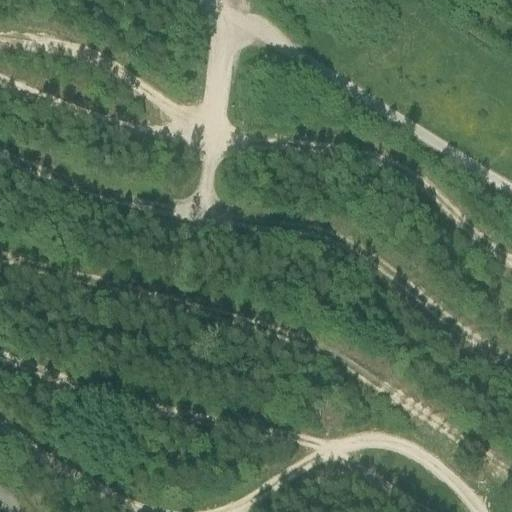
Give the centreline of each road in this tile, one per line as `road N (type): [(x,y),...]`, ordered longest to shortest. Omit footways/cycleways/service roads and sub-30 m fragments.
road 1 (track): [(0,238),(254,311),(511,470)]
road 2 (track): [(0,355),(72,388),(299,441),(423,511)]
road 3 (track): [(511,367),(372,265),(304,228),(200,217)]
road 4 (track): [(511,261),(406,174),(315,148),(251,144)]
road 5 (track): [(227,511),(328,452),(369,442),(415,454),(478,511)]
road 6 (track): [(213,134),(99,62),(47,44),(0,43)]
road 7 (track): [(213,134),(141,135),(0,89)]
road 8 (track): [(0,426),(139,511)]
road 9 (track): [(138,204),(0,147)]
